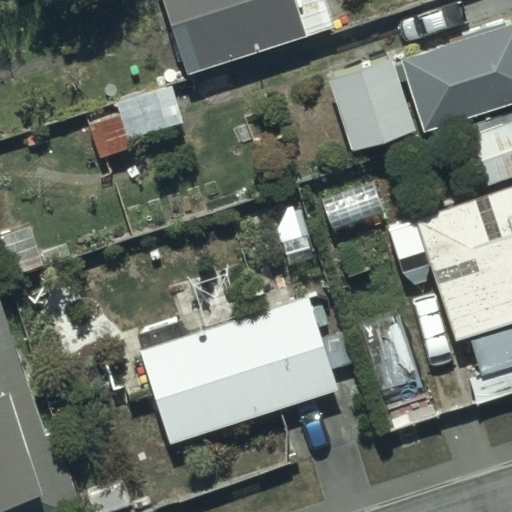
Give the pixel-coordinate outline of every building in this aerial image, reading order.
[(157,0),(178,70),(329,25),(321,0),(157,0)] [(511,97),(511,23),(511,19),(395,57),(418,128),(511,97)] [(407,130),(384,55),(319,75),(341,150),(407,130)] [(181,122),(171,83),(126,96),(129,109),(93,119),(96,127),(83,130),(90,154),(103,150),(104,153),(137,144),(134,135),(181,122)] [(470,187),(511,171),(511,130),(507,117),(452,137),(470,187)] [(511,180),(404,217),(417,255),(398,262),(420,327),(439,320),(446,340),(469,332),(481,368),(460,375),(469,403),(511,389),(511,180)] [(339,331),(318,337),(304,292),(235,312),(224,277),(192,287),(205,328),(135,349),(162,438),(332,388),(325,366),(348,359),(339,331)] [(0,315),(0,511),(50,511),(74,505),(49,427),(36,431),(0,315)]
